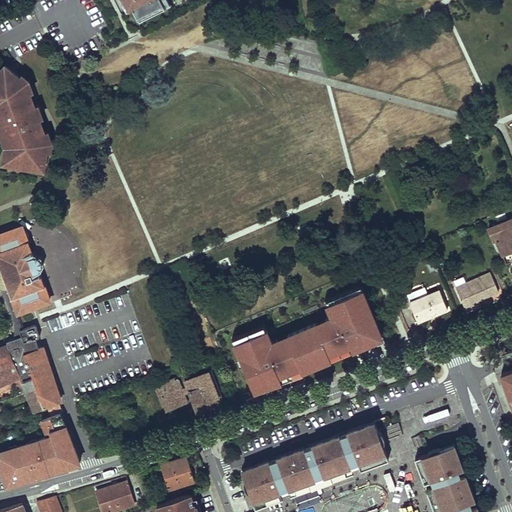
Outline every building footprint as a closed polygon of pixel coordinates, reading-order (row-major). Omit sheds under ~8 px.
[(125,0),(130,11),(152,0),(125,0)] [(0,131),(6,147),(4,159),(10,160),(9,165),(3,164),(3,165),(9,166),(36,171),(39,158),(45,159),(47,152),(48,143),(44,133),(39,120),(39,119),(37,120),(32,108),(35,107),(34,106),(30,93),(29,93),(26,94),(23,86),(26,83),(19,77),(5,66),(0,71),(0,131)] [(30,93),(33,92),(29,82),(21,75),(19,77),(26,83),(29,93),(30,93)] [(36,171),(43,172),(45,159),(39,158),(36,171)] [(511,218),(489,228),(494,241),(496,240),(501,252),(511,248),(511,251),(511,250),(511,218)] [(7,284),(12,297),(13,297),(18,312),(50,301),(44,286),(45,286),(40,271),(44,264),(41,257),(34,255),(33,255),(28,241),(22,226),(0,234),(0,264),(0,266),(0,265),(0,284),(2,285),(7,285),(7,284)] [(14,321),(15,338),(22,336),(20,330),(23,329),(7,285),(2,285),(0,284),(0,265),(0,266),(0,264),(0,288),(0,289),(2,293),(6,300),(9,307),(12,314),(14,321)] [(498,291),(490,272),(456,287),(466,311),(480,305),(478,300),(477,298),(480,297),(481,299),(498,291)] [(325,298),(326,303),(362,289),(361,284),(325,298)] [(410,299),(427,293),(425,287),(407,294),(410,299)] [(234,340),(254,390),(303,373),(302,370),(352,350),(354,354),(384,343),(362,289),(326,303),(331,316),(270,340),(266,328),(234,340)] [(410,302),(418,321),(430,316),(429,314),(434,312),(435,314),(448,309),(439,289),(410,302)] [(408,304),(402,306),(413,340),(420,338),(408,304)] [(232,336),(234,340),(266,328),(264,323),(232,336)] [(40,337),(36,324),(23,329),(20,330),(22,336),(15,338),(7,341),(9,347),(0,349),(0,367),(14,361),(20,378),(31,374),(32,377),(31,377),(32,379),(32,380),(33,379),(36,388),(41,399),(44,408),(47,407),(59,402),(41,346),(39,347),(36,338),(40,337)] [(511,355),(497,361),(511,399),(511,398),(511,355)] [(0,384),(17,377),(23,393),(26,392),(36,388),(33,379),(32,380),(22,383),(20,378),(14,361),(0,367),(0,384)] [(189,392),(197,411),(222,401),(210,371),(185,381),(187,386),(181,388),(177,377),(157,385),(167,409),(186,401),(184,394),(189,392)] [(26,392),(30,403),(34,402),(41,399),(36,388),(26,392)] [(44,408),(41,399),(34,402),(37,411),(44,408)] [(47,407),(51,415),(61,412),(63,412),(59,402),(47,407)] [(10,470),(14,483),(81,462),(61,412),(51,415),(23,426),(9,429),(0,432),(0,443),(0,444),(10,470)] [(349,463),(386,449),(375,418),(241,467),(253,498),(278,489),(311,477),(349,463)] [(0,444),(0,443),(0,472),(10,470),(0,444)] [(480,511),(456,443),(423,454),(426,462),(443,511),(480,511)] [(255,505),(389,456),(386,449),(349,463),(311,477),(278,489),(253,498),(255,505)] [(443,511),(426,462),(423,454),(416,457),(423,477),(436,511),(443,511)] [(161,464),(168,488),(195,480),(187,456),(161,464)] [(10,470),(0,472),(0,487),(14,483),(10,470)] [(97,491),(103,511),(110,511),(135,504),(127,481),(97,491)] [(157,504),(159,511),(199,511),(193,492),(157,504)] [(56,495),(52,496),(56,507),(60,506),(56,495)] [(52,496),(37,500),(41,511),(62,511),(60,506),(56,507),(52,496)] [(25,511),(22,503),(0,509),(0,511),(25,511)]
